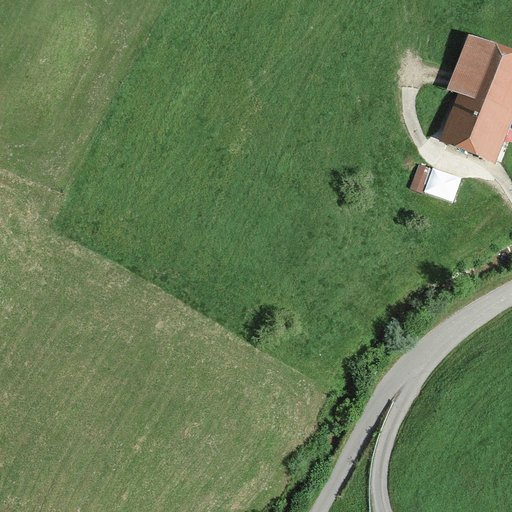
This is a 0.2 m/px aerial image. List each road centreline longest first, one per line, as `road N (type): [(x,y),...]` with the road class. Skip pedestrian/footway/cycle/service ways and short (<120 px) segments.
road 1 (unclassified): [(511,292),(398,373),(319,511)]
road 2 (track): [(384,511),(382,456),(416,357)]
